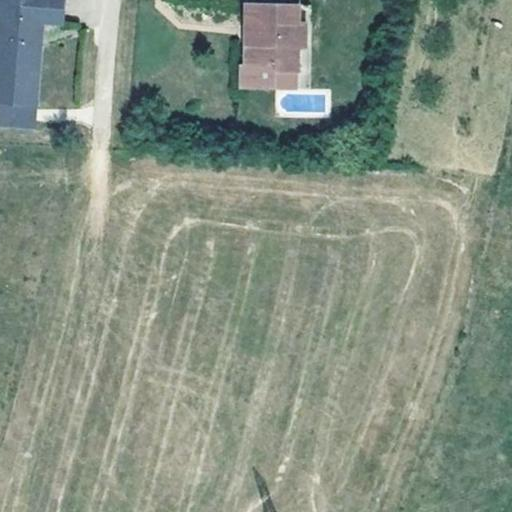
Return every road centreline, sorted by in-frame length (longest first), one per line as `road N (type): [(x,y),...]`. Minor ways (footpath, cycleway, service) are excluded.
road 1 (track): [(60,511),(92,296),(100,176)]
road 2 (residential): [(116,0),(100,176)]
